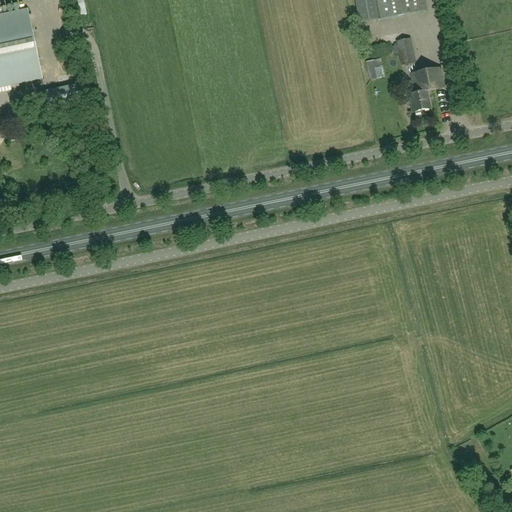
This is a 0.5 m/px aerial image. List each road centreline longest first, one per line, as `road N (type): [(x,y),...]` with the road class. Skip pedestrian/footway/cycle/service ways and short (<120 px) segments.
road 1 (unclassified): [(0,289),(511,181)]
road 2 (unclassified): [(0,233),(511,127)]
road 3 (primary): [(0,259),(511,153)]
road 4 (track): [(41,0),(61,33),(88,41),(126,207)]
